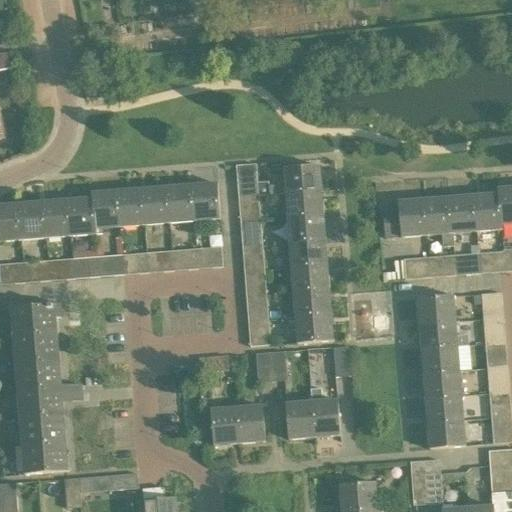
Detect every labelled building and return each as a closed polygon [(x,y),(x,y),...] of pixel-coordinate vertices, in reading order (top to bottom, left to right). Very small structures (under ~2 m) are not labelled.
[(109,88),(85,92),(87,102),(111,98),(109,88)] [(285,186),(269,188),(270,197),(286,196),(322,193),(320,168),(284,171),(285,186)] [(218,184),(193,187),(195,223),(221,221),(218,184)] [(193,187),(168,189),(171,225),(195,223),(193,187)] [(238,190),(239,200),(259,198),(259,196),(258,188),(238,190)] [(511,188),(499,190),(502,230),(503,230),(503,226),(511,225),(511,188)] [(168,189),(143,191),(146,227),(171,225),(168,189)] [(498,194),(474,196),(477,232),(502,230),(499,190),(498,190),(498,194)] [(143,191),(118,193),(121,229),(146,227),(143,191)] [(118,193),(93,195),(97,235),(97,231),(121,229),(118,193)] [(324,218),(322,193),(286,196),(288,221),(324,218)] [(93,199),(68,201),(71,238),(97,235),(93,195),(92,195),(93,199)] [(474,196),(449,198),(452,234),(453,234),(454,248),(453,234),(477,232),(474,196)] [(239,200),(241,225),(261,223),(259,198),(239,200)] [(425,200),(428,237),(442,235),(443,249),(454,248),(453,234),(452,234),(449,198),(425,200)] [(386,240),(428,237),(425,200),(398,203),(399,211),(384,212),(386,240)] [(68,201),(43,204),(47,240),(71,238),(68,201)] [(43,204),(19,206),(22,242),(47,240),(43,204)] [(0,243),(22,242),(19,206),(0,207),(0,243)] [(326,243),(324,218),(288,221),(290,246),(326,243)] [(241,225),(243,250),(263,248),(261,223),(241,225)] [(204,246),(226,245),(226,233),(203,233),(204,246)] [(327,268),(326,243),(290,246),(292,270),(327,268)] [(243,250),(245,274),(265,273),(263,248),(243,250)] [(222,249),(197,251),(199,271),(223,269),(222,249)] [(197,251),(173,253),(175,273),(199,271),(197,251)] [(173,253),(148,255),(150,275),(175,273),(173,253)] [(504,254),(495,254),(497,275),(500,274),(507,274),(505,254),(504,254)] [(148,255),(124,257),(125,277),(150,275),(148,255)] [(471,256),(470,256),(471,277),(481,276),(479,256),(471,256)] [(124,257),(99,259),(101,279),(125,277),(124,257)] [(455,258),(445,258),(446,279),(456,278),(455,258)] [(99,259),(73,261),(75,281),(101,279),(99,259)] [(429,260),(419,260),(421,281),(431,280),(429,260)] [(73,261),(49,263),(50,283),(75,281),(73,261)] [(49,263),(24,265),(26,285),(50,283),(49,263)] [(26,285),(24,265),(0,266),(0,280),(0,287),(26,285)] [(329,292),(327,268),(292,270),(294,295),(329,292)] [(245,274),(247,299),(267,298),(265,273),(245,274)] [(331,317),(329,292),(294,295),(296,320),(331,317)] [(482,296),(483,320),(504,318),(502,295),(482,296)] [(417,300),(419,325),(455,322),(453,297),(417,300)] [(247,299),(249,324),(269,322),(267,298),(247,299)] [(10,310),(13,337),(57,334),(56,320),(61,320),(60,306),(10,310)] [(333,342),(331,317),(296,320),(298,345),(333,342)] [(483,320),(485,345),(506,343),(504,318),(483,320)] [(269,322),(249,324),(250,349),(271,347),(269,322)] [(455,322),(419,325),(421,350),(457,347),(457,348),(469,347),(468,337),(456,337),(455,322)] [(13,337),(15,365),(59,361),(57,334),(13,337)] [(485,345),(487,369),(508,368),(506,343),(485,345)] [(421,350),(423,375),(459,372),(457,348),(457,347),(421,350)] [(334,350),(336,379),(351,378),(349,349),(334,350)] [(285,353),(271,354),(273,384),(287,382),(285,353)] [(273,384),(271,354),(256,355),(258,385),(273,384)] [(199,360),(200,374),(230,372),(228,358),(199,360)] [(15,365),(17,393),(61,388),(59,361),(15,365)] [(487,369),(489,394),(510,392),(508,368),(487,369)] [(423,375),(425,399),(461,397),(459,372),(423,375)] [(17,393),(20,419),(64,416),(62,403),(83,401),(82,386),(61,388),(17,393)] [(489,394),(491,419),(511,417),(510,392),(489,394)] [(349,429),(357,428),(355,397),(347,397),(349,429)] [(425,399),(427,424),(463,421),(461,397),(425,399)] [(337,401),(311,403),(314,439),(340,437),(337,401)] [(314,439),(311,403),(286,405),(289,441),(314,439)] [(261,407),(236,409),(239,445),(264,443),(261,407)] [(239,445),(236,409),(210,411),(213,447),(239,445)] [(20,419),(22,446),(66,443),(64,416),(20,419)] [(511,420),(511,417),(491,419),(494,446),(511,444),(511,420)] [(463,421),(427,424),(429,449),(465,446),(463,421)] [(66,443),(22,446),(24,476),(68,473),(66,443)] [(511,451),(489,453),(490,467),(504,466),(511,465),(511,451)] [(412,478),(426,477),(441,476),(440,462),(411,464),(412,478)] [(504,466),(490,467),(492,496),(507,495),(504,466)] [(109,478),(110,492),(139,490),(138,476),(109,478)] [(443,505),(441,476),(426,477),(428,506),(443,505)] [(426,477),(412,478),(414,507),(428,506),(426,477)] [(90,480),(80,480),(81,494),(91,493),(90,479),(90,480)] [(80,480),(65,481),(67,510),(82,509),(81,494),(80,480)] [(339,486),(341,511),(377,509),(375,483),(339,486)] [(17,511),(16,485),(0,486),(0,511),(17,511)] [(139,503),(139,511),(176,511),(175,500),(163,501),(162,490),(142,491),(143,503),(139,503)]
